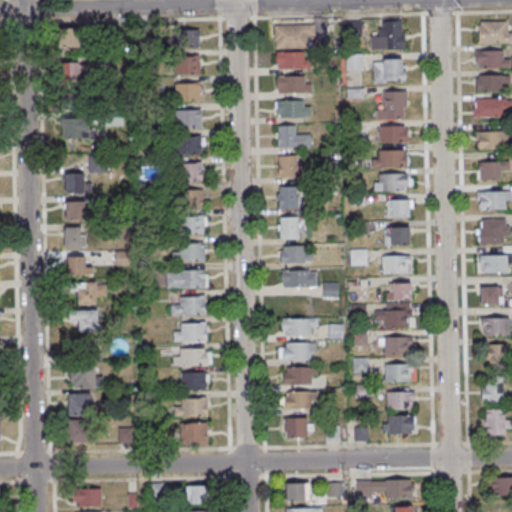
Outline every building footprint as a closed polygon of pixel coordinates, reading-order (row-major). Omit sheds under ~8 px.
[(404,49),(404,21),(380,21),(380,35),(371,35),(371,49),(404,49)] [(476,21),(476,43),(511,43),(511,30),(509,30),(509,21),(476,21)] [(314,38),(314,26),(274,26),(274,49),(308,49),(308,38),(314,38)] [(83,29),(58,29),(58,49),(83,49),(83,29)] [(199,48),(199,30),(177,30),(177,48),(199,48)] [(476,68),(511,68),(511,57),(503,57),(503,49),(476,49),(476,68)] [(276,52),(276,68),(308,68),(307,52),(276,52)] [(176,55),(176,74),(199,74),(199,55),(176,55)] [(404,59),(373,59),(373,82),(404,82),(404,59)] [(85,64),(61,64),(61,92),(85,92),(85,64)] [(506,85),(509,85),(509,74),(476,74),(476,91),(506,91),(506,85)] [(310,75),(277,75),(277,93),(310,93),(310,75)] [(201,101),(201,82),(177,82),(177,101),(201,101)] [(407,118),(407,91),(385,91),(385,107),(377,107),(377,118),(407,118)] [(511,97),(473,98),(473,117),(511,117),(511,97)] [(276,100),(276,117),(312,117),(312,106),(303,106),(303,100),(276,100)] [(201,110),(180,110),(180,127),(201,127),(201,110)] [(61,141),(92,141),(92,119),(61,119),(61,141)] [(309,147),(309,135),(297,135),(297,125),(277,125),(277,147),(309,147)] [(407,142),(407,125),(379,125),(379,142),(407,142)] [(475,148),(509,148),(509,131),(475,131),(475,148)] [(204,154),(204,136),(179,136),(179,154),(204,154)] [(407,150),(377,150),(377,167),(407,167),(407,150)] [(297,176),(297,155),(278,155),(278,176),(297,176)] [(476,178),(501,178),(501,170),(509,170),(509,161),(476,161),(476,178)] [(179,180),(203,180),(203,163),(179,163),(179,180)] [(84,173),(65,173),(65,192),(84,192),(84,173)] [(378,192),(410,192),(410,173),(378,173),(378,192)] [(298,207),(298,185),(278,186),(278,208),(298,207)] [(204,190),(177,190),(177,206),(204,206),(204,190)] [(511,191),(478,191),(478,209),(511,209),(511,191)] [(411,199),(388,199),(388,217),(411,217),(411,199)] [(65,219),(85,219),(85,201),(65,201),(65,219)] [(206,216),(182,216),(182,235),(206,235),(206,216)] [(279,239),(299,239),(299,217),(279,217),(279,239)] [(479,243),(509,243),(509,219),(479,219),(479,243)] [(410,244),(410,226),(385,226),(385,244),(410,244)] [(64,227),(64,246),(84,246),(84,227),(64,227)] [(205,243),(177,243),(177,261),(205,261),(205,243)] [(305,253),(305,246),(279,246),(279,264),(312,264),(312,253),(305,253)] [(366,265),(366,249),(350,249),(350,265),(366,265)] [(115,270),(128,270),(128,251),(115,251),(115,270)] [(477,272),(511,271),(511,254),(477,254),(477,272)] [(382,255),(382,273),(410,273),(410,255),(382,255)] [(92,275),(92,264),(70,264),(70,275),(92,275)] [(166,288),(207,288),(207,270),(166,270),(166,288)] [(316,288),(316,271),(281,271),(281,288),(316,288)] [(386,283),(386,300),(411,300),(411,283),(386,283)] [(106,296),(106,284),(72,284),(72,305),(97,305),(97,296),(106,296)] [(339,298),(339,284),(323,284),(323,298),(339,298)] [(478,304),(500,304),(500,286),(478,286),(478,304)] [(180,305),(171,305),(171,314),(205,314),(205,296),(180,296),(180,305)] [(375,310),(375,328),(412,328),(412,310),(375,310)] [(70,322),(80,322),(80,333),(97,333),(97,312),(70,312),(70,322)] [(479,335),(509,335),(509,317),(479,317),(479,335)] [(281,319),(281,337),(316,337),(316,319),(281,319)] [(207,342),(207,323),(177,323),(177,332),(174,332),(174,342),(207,342)] [(343,325),(328,326),(329,340),(344,339),(343,325)] [(354,346),(366,346),(366,334),(354,334),(354,346)] [(383,337),(383,358),(411,358),(411,337),(383,337)] [(316,361),(316,343),(281,343),(281,361),(316,361)] [(484,344),(484,361),(506,361),(506,344),(484,344)] [(210,367),(210,349),(174,349),(174,367),(210,367)] [(385,382),(414,382),(414,364),(385,364),(385,382)] [(70,387),(96,387),(96,367),(70,367),(70,387)] [(282,367),(282,386),(316,386),(316,367),(282,367)] [(180,391),(207,391),(207,373),(180,373),(180,391)] [(502,401),(502,380),(481,380),(481,401),(502,401)] [(317,408),(317,391),(287,391),(287,408),(317,408)] [(387,391),(387,409),(414,409),(414,391),(387,391)] [(69,415),(91,415),(91,393),(69,393),(69,415)] [(207,398),(177,398),(177,416),(207,416),(207,398)] [(484,435),(504,435),(504,409),(484,409),(484,435)] [(416,415),(383,415),(383,433),(416,433),(416,415)] [(284,438),(309,438),(309,417),(284,417),(284,438)] [(69,419),(69,442),(89,442),(89,419),(69,419)] [(180,422),(180,440),(207,440),(207,422),(180,422)] [(355,426),(355,441),(367,441),(367,426),(355,426)] [(118,442),(133,442),(133,427),(118,427),(118,442)] [(511,495),(511,477),(491,477),(491,495),(511,495)] [(413,480),(356,480),(356,497),(413,497),(413,480)] [(309,484),(286,484),(286,501),(309,501),(309,484)] [(342,484),(328,484),(328,497),(342,497),(342,484)] [(186,487),(186,505),(207,505),(207,487),(186,487)] [(102,489),(73,489),(73,508),(102,508),(102,489)]
